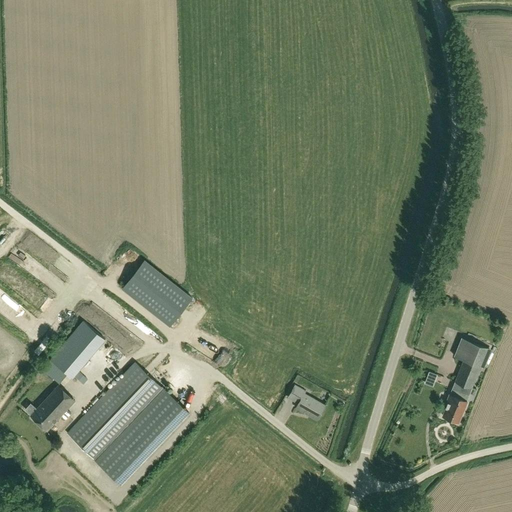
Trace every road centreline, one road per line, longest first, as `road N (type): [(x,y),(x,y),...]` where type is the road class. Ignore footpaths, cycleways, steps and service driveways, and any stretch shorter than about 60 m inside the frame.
road 1 (tertiary): [(358,485),(454,153),(454,87),(435,0)]
road 2 (tertiary): [(358,485),(395,488),(453,461),(511,448)]
road 3 (track): [(98,279),(0,202)]
